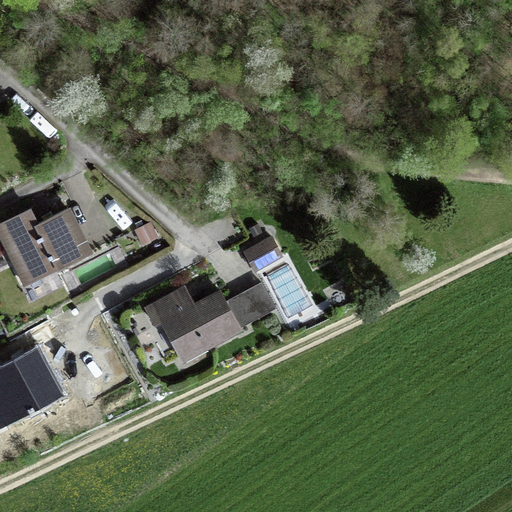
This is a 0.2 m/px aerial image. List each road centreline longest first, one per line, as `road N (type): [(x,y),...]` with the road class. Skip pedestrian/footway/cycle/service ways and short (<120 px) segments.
road 1 (track): [(0,496),(511,248)]
road 2 (track): [(43,0),(326,145),(411,165),(511,175)]
road 3 (residential): [(100,301),(191,240),(0,73)]
